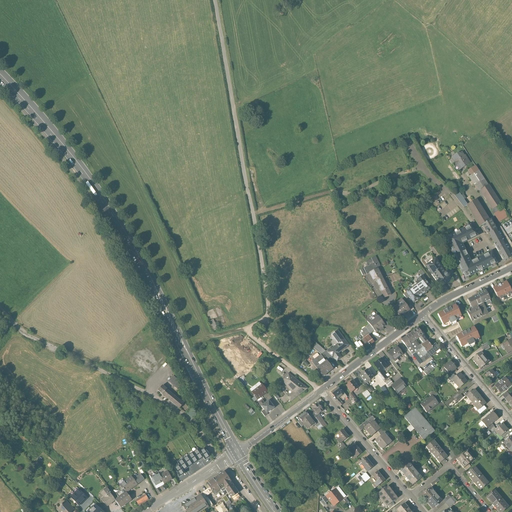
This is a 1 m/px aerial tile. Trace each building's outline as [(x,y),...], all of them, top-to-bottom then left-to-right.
[(458,155),(458,154),(453,157),(456,162),(455,162),(457,166),(458,165),(460,168),(469,163),(466,159),(467,159),(465,155),(464,156),(462,153),(458,155)] [(475,165),(467,171),(471,176),(479,170),(475,165)] [(471,176),(469,177),(474,185),(484,179),(479,170),(471,176)] [(501,204),(484,179),(474,185),(481,197),(483,196),(492,210),(491,211),(493,214),(494,214),(500,210),(498,206),(501,204)] [(463,198),(458,191),(453,194),(464,208),(467,206),(466,206),(467,205),(462,198),(463,198)] [(489,221),(476,200),(467,205),(466,206),(467,206),(479,227),(482,225),(489,221)] [(508,216),(503,208),(500,210),(494,214),(499,222),(508,216)] [(489,221),(482,225),(486,233),(487,233),(488,233),(489,233),(495,229),(491,220),(489,221)] [(496,263),(491,252),(470,263),(461,244),(478,236),(470,226),(445,238),(465,279),(496,263)] [(508,251),(495,229),(489,233),(494,244),(500,255),(508,251)] [(508,251),(500,255),(503,262),(511,257),(508,251)] [(445,273),(435,260),(426,267),(427,266),(429,269),(428,270),(429,270),(432,274),(432,275),(440,286),(441,288),(444,285),(450,281),(448,278),(449,277),(449,275),(448,274),(448,273),(447,273),(446,273),(445,273)] [(374,263),(363,269),(367,275),(369,274),(370,273),(377,270),(378,271),(381,269),(377,262),(374,263)] [(377,270),(370,273),(369,274),(373,282),(376,281),(377,282),(382,279),(378,271),(377,270)] [(427,278),(422,271),(419,273),(421,276),(422,277),(424,280),(427,278)] [(422,277),(417,281),(418,282),(413,286),(420,296),(431,289),(424,280),(422,277)] [(387,290),(382,279),(377,282),(382,293),(387,290)] [(511,293),(506,282),(500,285),(501,286),(499,286),(493,289),(499,301),(503,299),(503,298),(507,296),(508,297),(511,294),(511,293)] [(444,285),(441,288),(440,286),(437,289),(442,295),(448,291),(444,285)] [(420,296),(413,286),(405,292),(405,293),(409,297),(413,303),(419,299),(418,298),(420,296)] [(387,290),(382,293),(385,299),(390,296),(387,290)] [(485,291),(467,300),(472,309),(490,300),(485,291)] [(409,310),(401,300),(397,303),(399,306),(395,310),(394,311),(396,313),(400,318),(409,310)] [(472,309),(467,312),(472,322),(486,315),(484,311),(485,310),(484,307),(491,303),(490,300),(472,309)] [(455,306),(438,315),(440,319),(440,320),(441,320),(443,325),(447,323),(447,322),(449,322),(450,325),(456,322),(454,319),(455,318),(456,318),(461,316),(458,311),(459,311),(458,310),(455,306)] [(382,322),(377,316),(376,315),(373,317),(372,316),(369,319),(370,319),(367,322),(369,324),(373,330),(376,333),(379,331),(379,330),(381,329),(385,326),(382,322)] [(218,330),(213,320),(208,323),(213,332),(218,330)] [(373,330),(369,324),(365,327),(367,330),(370,334),(374,331),(373,330)] [(474,328),(456,337),(458,342),(459,343),(461,347),(466,345),(467,344),(469,347),(474,344),(473,341),(474,340),(475,341),(479,338),(477,334),(477,333),(476,333),(474,328)] [(423,336),(417,329),(411,333),(417,340),(420,338),(423,336)] [(370,334),(367,330),(361,334),(364,339),(370,334)] [(344,340),(340,336),(341,335),(338,331),(332,335),(335,340),(336,339),(339,344),(331,350),(333,354),(335,356),(338,353),(349,346),(344,340)] [(411,333),(401,341),(406,348),(417,340),(411,333)] [(511,341),(511,339),(502,344),(508,354),(511,351),(511,341)] [(417,340),(406,348),(412,356),(414,354),(419,351),(423,357),(427,354),(424,349),(421,346),(417,340)] [(431,347),(427,341),(424,343),(421,346),(424,349),(427,354),(430,357),(440,349),(435,344),(431,347)] [(330,356),(316,343),(313,348),(320,355),(326,361),(329,365),(335,360),(330,356)] [(487,343),(481,346),(484,351),(490,348),(487,343)] [(397,347),(388,354),(392,360),(393,362),(402,355),(397,347)] [(430,357),(427,354),(423,357),(419,351),(414,354),(422,363),(430,357)] [(487,359),(481,352),(472,360),(480,370),(489,362),(487,359)] [(335,356),(333,354),(330,356),(335,360),(337,362),(342,358),(338,353),(335,356)] [(326,361),(324,362),(321,358),(316,362),(315,361),(314,360),(312,362),(317,369),(323,377),(333,370),(329,365),(326,361)] [(381,359),(374,365),(380,372),(380,373),(382,371),(387,367),(381,359)] [(393,362),(392,360),(390,362),(397,371),(399,369),(393,362)] [(450,362),(444,367),(449,374),(450,373),(455,369),(456,369),(450,362)] [(430,366),(423,372),(427,376),(434,371),(430,366)] [(367,370),(360,376),(365,383),(366,384),(367,383),(373,378),(372,376),(369,373),(367,370)] [(492,370),(485,375),(490,382),(495,377),(497,376),(492,370)] [(387,378),(382,371),(380,373),(380,372),(377,374),(383,381),(387,378)] [(455,377),(452,380),(459,389),(467,382),(460,373),(455,377)] [(307,389),(288,374),(284,379),(285,384),(292,393),(287,397),(290,401),(301,393),(307,389)] [(180,383),(173,377),(169,381),(177,389),(181,385),(180,383)] [(505,378),(495,387),(500,393),(507,388),(508,388),(511,385),(505,378)] [(406,387),(400,379),(393,384),(391,386),(397,394),(406,387)] [(393,384),(390,380),(385,383),(389,388),(391,386),(393,384)] [(353,381),(346,386),(351,393),(352,393),(358,388),(353,381)] [(373,391),(367,383),(366,384),(365,383),(364,385),(370,393),(373,391)] [(262,385),(252,393),(254,396),(255,397),(257,400),(267,392),(262,385)] [(174,397),(162,386),(158,391),(171,401),(174,397)] [(338,389),(331,394),(334,396),(337,400),(338,399),(340,398),(343,401),(347,398),(342,391),(340,392),(338,389)] [(367,390),(362,394),(366,399),(370,395),(367,390)] [(474,390),(466,397),(472,404),(479,397),(474,390)] [(356,399),(352,393),(351,393),(349,395),(355,403),(358,401),(356,399)] [(460,395),(454,400),(456,403),(463,398),(460,395)] [(183,404),(174,397),(171,401),(179,408),(183,404)] [(431,397),(420,405),(422,408),(422,409),(423,411),(424,411),(426,413),(438,404),(435,400),(434,400),(433,399),(431,397)] [(479,397),(472,404),(478,411),(482,407),(485,405),(479,397)] [(274,408),(268,401),(264,404),(261,407),(264,410),(267,414),(274,408)] [(317,404),(312,409),(313,411),(317,415),(317,416),(318,415),(323,411),(321,409),(323,408),(321,406),(320,407),(317,404)] [(434,433),(415,410),(405,418),(423,441),(434,433)] [(305,413),(298,418),(300,420),(303,425),(304,426),(307,429),(312,426),(310,424),(313,422),(312,421),(313,421),(311,418),(308,414),(307,415),(305,413)] [(492,413),(481,422),(486,429),(487,429),(486,429),(492,424),(493,424),(498,420),(492,413)] [(326,426),(318,415),(317,416),(317,415),(314,417),(316,419),(320,425),(323,429),(326,426)] [(373,421),(364,429),(371,437),(377,432),(380,430),(380,429),(373,421)] [(492,424),(486,429),(487,429),(486,429),(484,431),(483,430),(483,431),(485,433),(494,427),(492,424)] [(502,424),(494,431),(497,434),(498,433),(501,437),(507,431),(508,431),(502,424)] [(342,430),(337,435),(339,437),(336,440),(340,444),(342,443),(348,438),(342,430)] [(384,434),(381,436),(375,442),(382,450),(391,443),(384,434)] [(511,436),(509,439),(506,441),(507,441),(503,444),(504,444),(507,448),(509,450),(511,447),(511,436)] [(447,458),(433,441),(426,448),(439,464),(447,458)] [(339,449),(343,454),(348,450),(346,448),(343,445),(341,446),(339,449)] [(361,454),(354,445),(350,449),(354,454),(351,456),(354,460),(361,454)] [(200,452),(198,450),(193,453),(198,461),(203,458),(200,452)] [(200,452),(203,458),(205,460),(210,457),(208,454),(204,450),(200,452)] [(463,455),(461,457),(461,456),(456,460),(464,469),(468,465),(474,460),(467,452),(463,455)] [(198,461),(193,453),(188,457),(193,464),(198,461)] [(193,464),(188,457),(183,460),(188,468),(193,464)] [(373,467),(365,459),(361,463),(365,468),(364,469),(367,472),(373,467)] [(188,468),(183,460),(177,463),(179,466),(183,471),(188,468)] [(409,465),(406,460),(401,464),(405,469),(409,465)] [(416,472),(410,465),(405,469),(401,472),(412,486),(421,478),(416,472)] [(183,471),(179,466),(174,469),(179,477),(185,473),(183,471)] [(424,466),(416,472),(421,478),(429,472),(424,466)] [(488,484),(474,468),(466,475),(480,491),(488,484)] [(160,476),(157,472),(149,476),(156,489),(159,487),(160,487),(160,486),(161,487),(162,486),(162,485),(163,486),(164,485),(159,476),(160,476)] [(160,476),(159,476),(164,485),(172,480),(167,472),(160,476)] [(224,472),(214,479),(221,489),(223,488),(231,498),(238,493),(230,483),(231,483),(224,473),(224,472)] [(377,472),(372,476),(377,482),(376,483),(378,486),(379,486),(385,481),(377,472)] [(140,475),(133,480),(137,485),(144,480),(140,475)] [(131,477),(120,486),(122,488),(112,496),(115,501),(120,508),(131,500),(126,493),(136,486),(137,485),(133,480),(131,477)] [(214,494),(221,489),(214,479),(207,484),(210,488),(213,492),(214,494)] [(383,490),(378,494),(377,495),(380,499),(391,490),(388,486),(383,490)] [(346,497),(338,487),(336,490),(343,499),(346,497)] [(210,488),(197,496),(198,497),(200,496),(202,499),(207,496),(213,492),(210,488)] [(112,496),(106,489),(100,493),(101,494),(102,493),(105,497),(102,500),(107,507),(115,501),(112,496)] [(336,490),(335,489),(331,493),(338,503),(343,499),(336,490)] [(431,489),(428,491),(427,491),(424,493),(425,494),(422,496),(427,502),(436,495),(431,489)] [(70,498),(79,506),(87,498),(79,490),(70,498)] [(391,490),(380,499),(383,503),(394,495),(391,490)] [(502,511),(508,508),(494,492),(487,498),(498,511),(502,511)] [(338,503),(331,493),(326,497),(329,501),(334,506),(338,503)] [(145,495),(135,501),(138,505),(148,499),(145,496),(145,495)] [(394,495),(383,503),(386,507),(387,506),(392,502),(397,499),(394,495)] [(436,495),(427,502),(432,509),(435,506),(436,507),(438,504),(441,501),(436,495)] [(202,499),(200,496),(198,497),(183,507),(186,511),(200,511),(207,508),(208,509),(213,506),(207,496),(202,499)] [(450,499),(445,503),(449,508),(454,503),(450,499)] [(71,508),(66,502),(59,508),(62,511),(60,511),(71,511),(72,511),(70,509),(71,508)]
